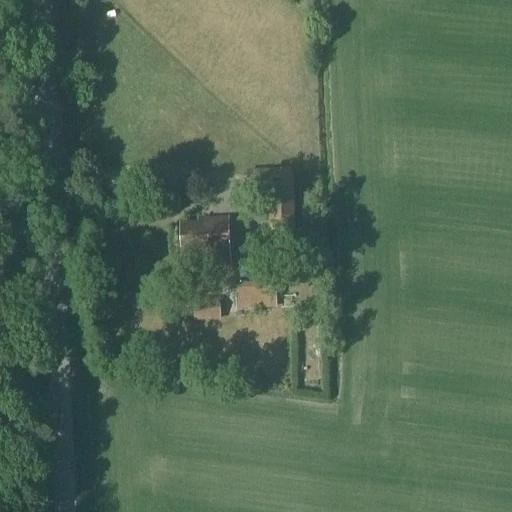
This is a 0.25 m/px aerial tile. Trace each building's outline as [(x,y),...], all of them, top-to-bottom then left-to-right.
[(292,171),(248,173),(249,203),(270,202),(272,235),(295,234),(292,171)] [(231,268),(229,218),(198,219),(198,225),(180,226),(182,264),(199,263),(200,269),(231,268)] [(236,312),(277,311),(276,282),(234,284),(236,312)] [(306,295),(287,295),(288,311),(306,310),(306,295)] [(194,323),(208,323),(221,323),(220,299),(193,300),(194,323)]
